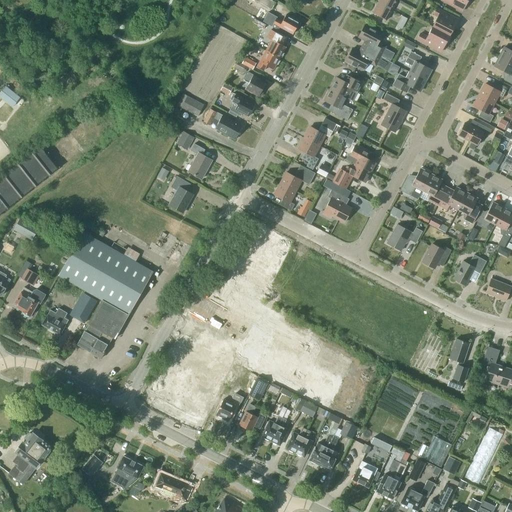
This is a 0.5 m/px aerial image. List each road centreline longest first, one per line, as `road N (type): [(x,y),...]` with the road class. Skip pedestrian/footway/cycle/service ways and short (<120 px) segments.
road 1 (unclassified): [(124,407),(239,194)]
road 2 (unclassified): [(239,194),(344,0)]
road 3 (tertiary): [(291,496),(124,407)]
road 4 (residential): [(511,327),(483,323),(355,257)]
road 5 (residential): [(511,1),(437,149)]
road 6 (residential): [(415,137),(485,0)]
road 7 (residential): [(355,257),(415,137)]
road 8 (residential): [(355,257),(239,194)]
road 9 (tertiary): [(124,407),(50,369),(3,363)]
